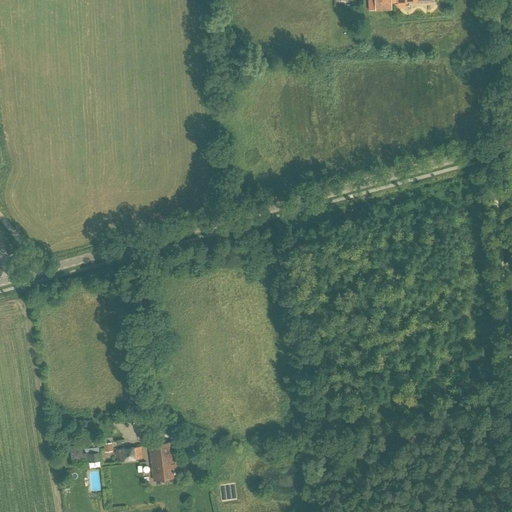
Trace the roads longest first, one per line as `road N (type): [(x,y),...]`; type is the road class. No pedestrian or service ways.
road 1 (tertiary): [(511,143),(0,281)]
road 2 (track): [(158,413),(127,247)]
